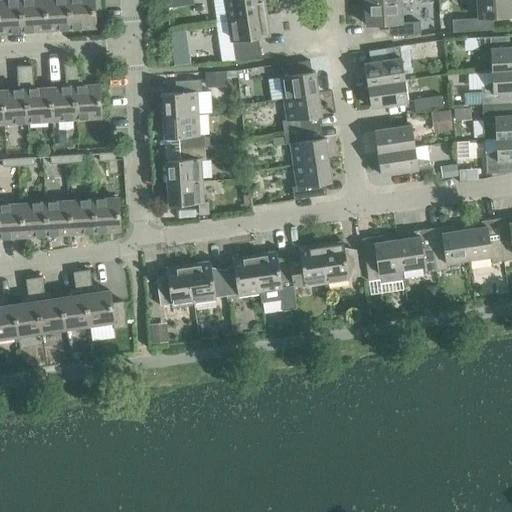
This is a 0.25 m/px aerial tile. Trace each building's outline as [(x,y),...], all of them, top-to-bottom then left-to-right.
[(19,0),(0,0),(0,33),(22,32),(19,0)] [(43,0),(19,0),(22,32),(46,30),(43,0)] [(67,0),(43,0),(46,30),(70,29),(67,0)] [(92,0),(67,0),(70,29),(95,27),(92,0)] [(224,0),(227,20),(265,15),(263,0),(224,0)] [(511,0),(476,0),(477,18),(451,20),(452,32),(484,30),(483,18),(511,16),(511,0)] [(400,1),(364,3),(365,26),(395,24),(396,35),(420,34),(419,22),(401,23),(400,1)] [(265,15),(227,20),(231,42),(233,42),(235,60),(260,56),(257,38),(269,37),(265,15)] [(179,30),(169,31),(173,66),(183,65),(179,30)] [(477,38),(463,39),(464,51),(478,50),(477,38)] [(363,63),(367,86),(404,80),(399,46),(384,49),(386,60),(363,63)] [(511,47),(489,49),(491,71),(511,69),(511,47)] [(73,79),(72,63),(64,64),(65,80),(73,79)] [(80,63),(72,63),(73,79),(81,79),(80,63)] [(24,66),(25,82),(33,82),(32,65),(24,66)] [(279,77),(283,99),(318,94),(314,72),(284,76),(283,65),(273,66),(275,78),(279,77)] [(17,83),(25,82),(24,66),(16,66),(17,83)] [(481,104),(481,106),(508,104),(507,93),(511,92),(511,69),(491,71),(492,83),(480,87),(480,92),(481,104)] [(226,71),(204,73),(205,88),(226,86),(226,71)] [(161,94),(162,116),(197,114),(196,92),(201,92),(200,80),(175,81),(176,93),(161,94)] [(404,80),(367,86),(370,108),(407,102),(404,80)] [(100,117),(98,85),(73,87),(75,119),(100,117)] [(73,87),(49,88),(51,120),(75,119),(73,87)] [(51,120),(49,88),(25,90),(27,122),(51,120)] [(25,90),(1,91),(3,123),(27,122),(25,90)] [(480,92),(463,93),(464,105),(481,104),(480,92)] [(281,121),(283,133),(293,131),(291,120),(321,116),(318,94),(283,99),(286,120),(281,121)] [(441,96),(413,100),(415,112),(443,108),(441,96)] [(250,104),(240,105),(241,114),(251,113),(250,104)] [(484,140),(495,139),(511,137),(511,115),(509,116),(508,104),(481,106),(484,140)] [(470,108),(453,109),(454,121),(470,120),(470,108)] [(449,110),(430,112),(432,133),(451,131),(449,110)] [(178,137),(179,148),(195,148),(204,147),(203,135),(199,135),(197,114),(162,116),(164,138),(178,137)] [(374,131),(377,153),(414,147),(411,125),(374,131)] [(289,144),(293,165),(327,160),(324,138),(294,143),(293,131),(283,133),(285,145),(289,144)] [(511,137),(495,139),(496,151),(484,155),(486,174),(511,172),(511,161),(511,160),(511,137)] [(468,141),(454,142),(455,158),(468,157),(468,141)] [(165,161),(166,183),(201,181),(200,159),(205,159),(204,147),(195,148),(179,148),(180,160),(165,161)] [(414,147),(377,153),(380,175),(429,168),(428,161),(416,159),(414,147)] [(98,153),(99,161),(115,160),(115,152),(98,153)] [(82,154),(66,155),(66,163),(82,162),(82,154)] [(66,163),(66,155),(50,156),(50,164),(66,163)] [(34,157),(18,158),(18,166),(34,165),(34,157)] [(18,166),(18,158),(1,159),(2,167),(18,166)] [(327,160),(293,165),(296,187),(291,187),(293,199),(318,196),(316,184),(331,182),(327,160)] [(456,165),(444,165),(445,178),(457,177),(456,165)] [(201,181),(166,183),(168,205),(198,203),(198,215),(208,214),(207,202),(203,203),(201,181)] [(244,206),(240,206),(241,214),(252,212),(251,206),(249,193),(242,194),(244,206)] [(117,198),(92,200),(94,232),(119,231),(117,198)] [(92,200),(69,201),(70,234),(94,232),(92,200)] [(69,201),(44,203),(46,235),(70,234),(69,201)] [(44,203),(20,204),(22,237),(46,235),(44,203)] [(20,204),(0,205),(0,237),(22,237),(20,204)] [(511,216),(496,219),(502,261),(511,259),(511,216)] [(477,228),(464,230),(468,260),(490,257),(491,263),(502,261),(496,219),(476,222),(477,228)] [(449,226),(429,229),(435,271),(447,269),(446,263),(468,260),(464,230),(450,232),(449,226)] [(409,238),(396,240),(401,270),(423,267),(423,273),(435,271),(429,229),(409,232),(409,238)] [(402,281),(401,270),(396,240),(383,242),(382,236),(361,239),(367,281),(379,279),(380,284),(402,281)] [(342,242),(320,245),(326,283),(348,280),(348,278),(359,276),(356,251),(344,253),(342,242)] [(300,259),(289,261),(292,286),(304,284),(304,286),(326,283),(320,245),(298,248),(300,259)] [(295,300),(292,286),(289,261),(278,263),(276,252),(254,255),(260,293),(261,306),(281,303),(282,310),(296,308),(295,300)] [(234,269),(222,271),(226,296),(237,294),(237,296),(260,293),(254,255),(232,258),(234,269)] [(209,261),(187,265),(193,303),(215,299),(215,298),(226,296),(222,271),(211,273),(209,261)] [(193,303),(187,265),(165,268),(167,279),(156,281),(159,306),(171,304),(171,306),(193,303)] [(89,270),(81,271),(89,325),(112,322),(113,329),(126,327),(122,301),(111,303),(109,290),(97,292),(96,285),(91,286),(89,270)] [(71,296),(60,298),(65,329),(89,325),(81,271),(73,272),(75,288),(70,289),(71,296)] [(41,277),(33,278),(41,332),(65,329),(60,298),(50,299),(49,292),(44,293),(41,277)] [(23,303),(13,305),(17,336),(41,332),(33,278),(25,279),(28,295),(22,296),(23,303)] [(433,299),(428,304),(428,306),(429,309),(431,308),(439,307),(439,304),(438,298),(433,299)] [(0,338),(17,336),(13,305),(3,306),(1,299),(0,299),(0,338)] [(166,323),(149,324),(150,343),(167,342),(166,323)]
